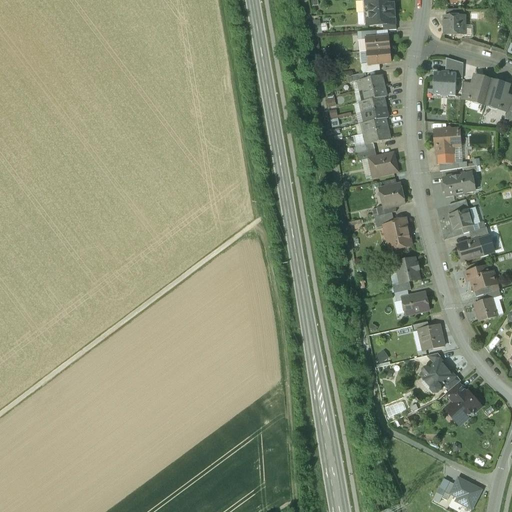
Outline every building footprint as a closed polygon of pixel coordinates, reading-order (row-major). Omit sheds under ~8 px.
[(374,0),(365,1),(366,14),(395,12),(394,4),(391,4),(391,0),(374,0)] [(395,12),(366,14),(358,14),(358,28),(367,27),(383,26),(393,25),(392,20),(395,19),(395,12)] [(465,35),(464,17),(446,18),(444,18),(444,36),(465,35)] [(393,25),(383,26),(383,32),(396,31),(395,19),(392,20),(393,25)] [(376,32),(358,33),(358,41),(366,40),(366,39),(377,38),(376,32)] [(377,38),(366,39),(366,40),(367,53),(389,51),(389,43),(389,42),(389,38),(388,37),(377,38)] [(389,51),(367,53),(369,65),(369,66),(379,65),(390,64),(391,63),(391,59),(390,58),(389,51)] [(446,59),(445,73),(449,73),(449,74),(456,74),(456,79),(462,80),(463,64),(446,59)] [(361,66),(362,75),(365,74),(380,71),(379,65),(369,66),(369,65),(361,66)] [(449,74),(449,73),(445,73),(442,73),(441,74),(438,73),(438,79),(434,79),(433,90),(437,90),(437,96),(440,96),(440,97),(448,97),(448,96),(455,97),(456,79),(456,74),(449,74)] [(358,82),(367,80),(365,74),(362,75),(351,77),(353,83),(358,82)] [(367,80),(358,82),(360,93),(384,87),(382,76),(367,80)] [(492,81),(474,76),(472,86),(468,100),(485,105),(492,81)] [(509,86),(492,81),(485,105),(502,110),(506,96),(509,86)] [(472,86),(462,83),(461,100),(468,100),(472,86)] [(384,87),(360,93),(363,103),(383,98),(386,98),(384,87)] [(508,113),(511,105),(511,97),(506,96),(502,110),(508,113)] [(335,106),(334,98),(327,99),(329,107),(335,106)] [(363,103),(360,104),(362,114),(386,109),(383,98),(363,103)] [(386,109),(362,114),(364,124),(385,119),(388,119),(386,109)] [(364,124),(362,125),(364,135),(388,130),(385,119),(364,124)] [(446,132),(435,132),(436,155),(448,154),(448,147),(460,146),(459,131),(452,131),(449,128),(446,132)] [(388,130),(364,135),(366,146),(374,144),(390,140),(388,130)] [(357,154),(375,150),(374,144),(366,146),(356,148),(357,154)] [(448,154),(436,155),(437,166),(439,166),(440,172),(458,170),(457,164),(461,164),(460,146),(448,147),(448,154)] [(359,162),(369,160),(377,158),(375,150),(357,154),(359,162)] [(377,158),(369,160),(373,179),(398,173),(394,154),(377,158)] [(477,167),(462,169),(464,175),(471,174),(478,173),(477,167)] [(464,175),(443,180),(444,184),(442,185),(443,193),(445,193),(446,197),(455,195),(456,196),(464,195),(464,194),(475,192),(471,174),(464,175)] [(384,183),(385,189),(397,186),(396,180),(384,183)] [(385,189),(381,190),(383,200),(381,200),(383,207),(383,209),(394,207),(405,205),(401,185),(397,186),(385,189)] [(378,217),(392,214),(395,213),(394,207),(383,209),(383,207),(377,209),(378,217)] [(468,210),(448,217),(453,232),(462,229),(473,226),(468,210)] [(392,214),(378,217),(374,218),(377,229),(384,228),(384,227),(394,224),(392,214)] [(394,224),(384,227),(384,228),(389,252),(396,250),(398,248),(402,247),(405,248),(412,247),(405,220),(399,221),(397,224),(394,224)] [(473,226),(462,229),(463,235),(469,233),(475,231),(473,226)] [(475,231),(469,233),(472,242),(478,240),(478,241),(490,238),(486,228),(475,231)] [(472,242),(458,246),(462,262),(483,256),(478,241),(478,240),(472,242)] [(415,260),(396,264),(400,284),(401,284),(409,282),(419,280),(417,271),(419,271),(417,265),(416,265),(415,260)] [(487,267),(465,274),(468,282),(471,281),(474,291),(475,292),(491,287),(497,285),(493,273),(490,274),(487,267)] [(411,290),(409,282),(401,284),(400,284),(393,286),(394,294),(408,291),(411,290)] [(491,287),(475,292),(474,291),(476,298),(483,296),(493,293),(491,287)] [(409,297),(408,291),(394,294),(396,303),(403,302),(402,299),(409,297)] [(483,296),(485,301),(492,299),(501,297),(499,291),(493,293),(483,296)] [(409,297),(402,299),(403,302),(404,306),(402,309),(403,312),(405,314),(409,313),(410,316),(429,312),(425,294),(409,297)] [(485,301),(474,305),(479,323),(497,317),(492,299),(485,301)] [(419,331),(429,329),(428,323),(411,327),(413,333),(418,332),(418,331),(419,331)] [(419,331),(418,331),(418,332),(421,342),(422,341),(425,351),(444,347),(439,326),(429,329),(419,331)] [(442,360),(438,355),(427,358),(435,365),(440,361),(442,360)] [(435,365),(429,370),(428,368),(425,368),(422,371),(422,373),(423,375),(421,377),(431,388),(431,391),(434,395),(437,394),(441,391),(441,388),(443,386),(444,387),(455,378),(454,377),(440,361),(435,365)] [(456,376),(454,377),(455,378),(444,387),(449,392),(459,384),(461,382),(456,376)] [(466,392),(459,384),(449,392),(445,396),(451,403),(443,410),(459,429),(483,409),(468,391),(466,392)] [(467,484),(458,479),(455,485),(450,495),(463,501),(461,505),(472,510),(481,491),(473,486),(471,487),(468,485),(467,484)] [(449,483),(444,480),(437,494),(442,497),(449,483)] [(455,485),(450,483),(449,483),(442,497),(442,498),(447,501),(450,495),(455,485)]
